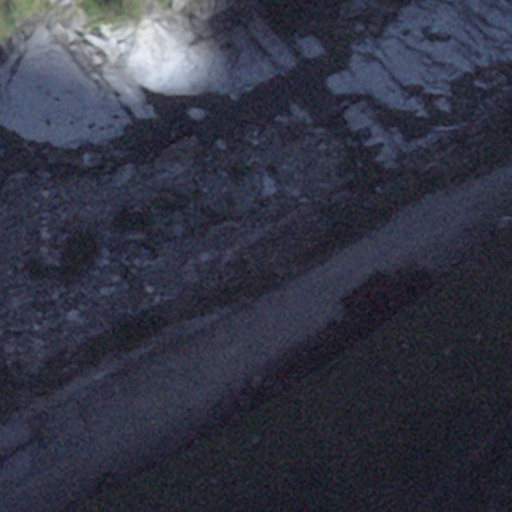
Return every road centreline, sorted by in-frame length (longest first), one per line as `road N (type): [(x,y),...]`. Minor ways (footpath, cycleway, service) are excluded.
road 1 (track): [(511,187),(221,370),(0,486)]
road 2 (primary): [(186,511),(351,421),(511,309)]
